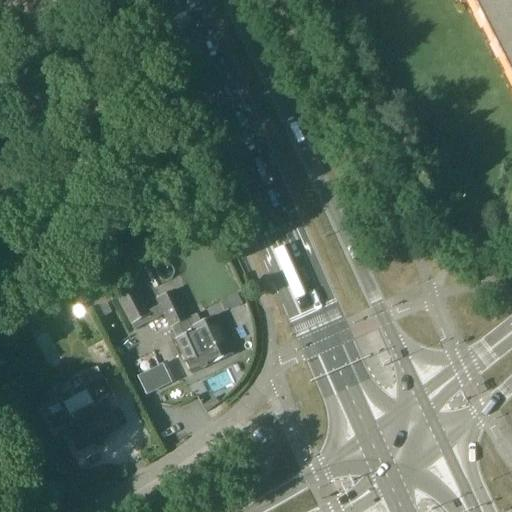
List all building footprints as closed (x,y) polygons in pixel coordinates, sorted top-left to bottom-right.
[(511,0),(460,0),(462,2),(465,0),(472,0),(511,78),(511,0)] [(150,315),(132,280),(113,290),(132,325),(150,315)] [(170,328),(190,319),(176,290),(157,299),(170,328)] [(238,295),(227,300),(231,309),(242,304),(238,295)] [(188,363),(200,357),(198,355),(229,341),(218,316),(187,330),(188,333),(177,339),(188,363)] [(229,341),(198,355),(200,357),(188,363),(193,374),(236,355),(229,341)] [(148,395),(172,383),(164,366),(140,378),(148,395)] [(92,384),(103,378),(97,368),(86,373),(92,384)] [(61,401),(44,410),(49,419),(55,430),(66,424),(70,431),(68,432),(78,451),(93,443),(95,446),(105,440),(104,437),(119,429),(108,410),(107,411),(103,405),(114,399),(103,378),(92,384),(86,387),(95,404),(70,418),(61,401)] [(215,397),(203,406),(207,412),(219,403),(215,397)]
